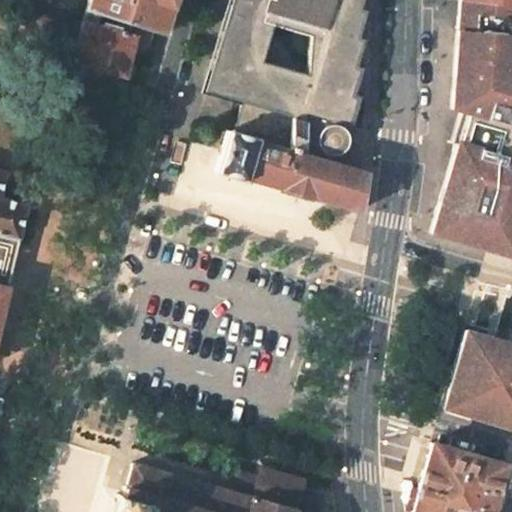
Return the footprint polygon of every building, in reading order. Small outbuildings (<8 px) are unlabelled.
[(89,0),(86,10),(163,34),(174,0),(89,0)] [(341,151),(342,148),(343,144),(343,141),(342,137),(341,134),(339,132),(337,130),(334,129),(335,126),(344,129),(353,99),(346,97),(355,68),(348,66),(355,41),(349,40),(358,12),(352,10),(354,0),(232,0),(204,94),(241,105),(239,111),(232,134),(226,132),(214,174),(234,181),(243,183),(243,181),(288,196),(354,217),(361,178),(351,175),(320,165),(322,156),(326,157),(330,157),(334,157),(336,155),(339,153),(341,151)] [(511,0),(454,0),(455,7),(511,13),(511,0)] [(511,13),(455,7),(453,31),(446,113),(460,118),(426,235),(511,259),(511,257),(511,13)] [(124,78),(134,42),(82,24),(70,62),(73,64),(100,71),(124,78)] [(0,235),(18,240),(25,207),(0,200),(7,171),(0,169),(0,235)] [(0,313),(18,240),(0,235),(0,313)] [(511,342),(483,334),(462,327),(438,411),(511,432),(511,342)] [(409,511),(491,511),(505,465),(428,442),(409,511)] [(231,495),(132,464),(122,495),(116,493),(110,511),(310,511),(316,497),(299,492),(302,483),(258,470),(256,478),(238,473),(231,495)]
